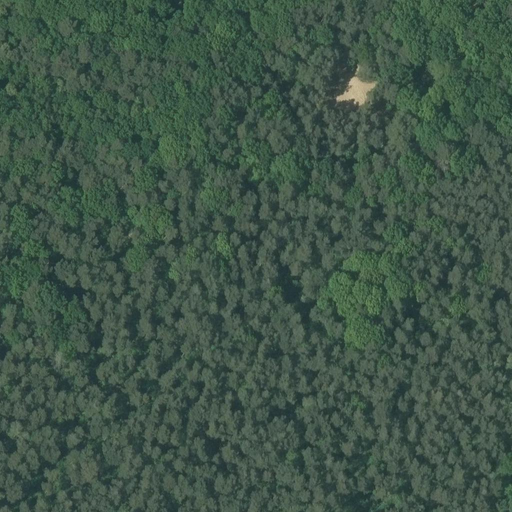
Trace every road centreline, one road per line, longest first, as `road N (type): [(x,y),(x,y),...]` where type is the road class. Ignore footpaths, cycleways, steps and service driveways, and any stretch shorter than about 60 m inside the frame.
road 1 (track): [(441,179),(354,219),(216,159)]
road 2 (track): [(216,159),(4,277)]
